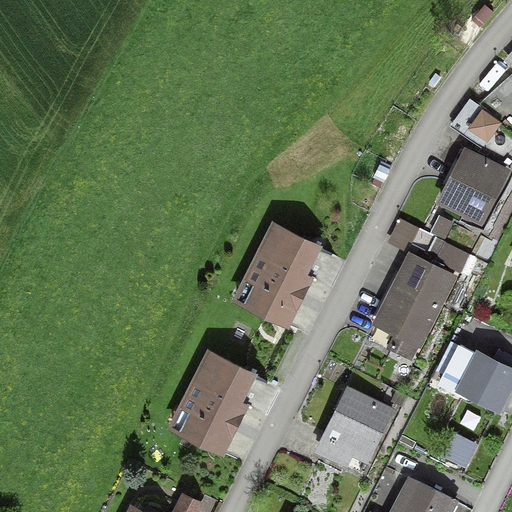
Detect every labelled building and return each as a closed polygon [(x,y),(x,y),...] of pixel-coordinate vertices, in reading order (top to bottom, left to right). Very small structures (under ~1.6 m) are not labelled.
[(500,123),(483,110),(470,128),(487,140),(500,123)] [(504,173),(467,154),(456,174),(453,173),(439,201),(478,222),(504,173)] [(296,272),(310,244),(272,226),(245,281),(253,285),(243,304),(284,325),(308,278),(296,272)] [(417,229),(409,244),(435,258),(444,242),(417,229)] [(450,277),(410,256),(375,323),(395,333),(387,348),(408,359),(450,277)] [(460,390),(496,408),(511,376),(511,372),(458,345),(438,384),(458,394),(460,390)] [(231,399),(245,372),(208,353),(180,408),(188,412),(178,432),(219,452),(243,406),(231,399)] [(340,415),(328,437),(336,441),(328,456),(360,472),(390,412),(345,389),(334,412),(340,415)] [(441,453),(465,465),(476,445),(451,432),(441,453)] [(397,511),(446,511),(453,501),(414,481),(397,511)] [(195,511),(200,504),(182,495),(172,511),(195,511)]
